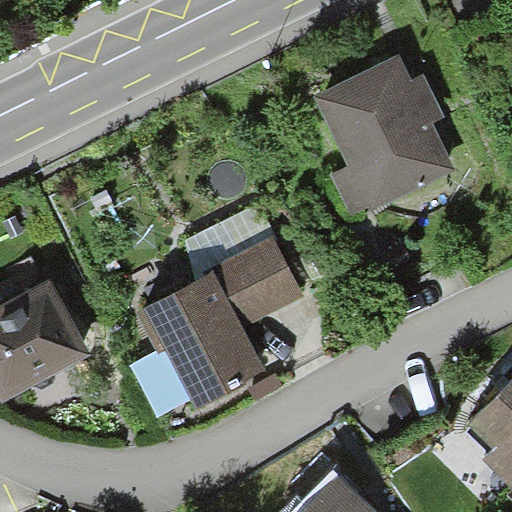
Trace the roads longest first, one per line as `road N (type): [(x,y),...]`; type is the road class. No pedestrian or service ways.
road 1 (residential): [(0,443),(110,485),(153,481),(233,450),(369,362),(511,296)]
road 2 (secondary): [(0,116),(241,0)]
